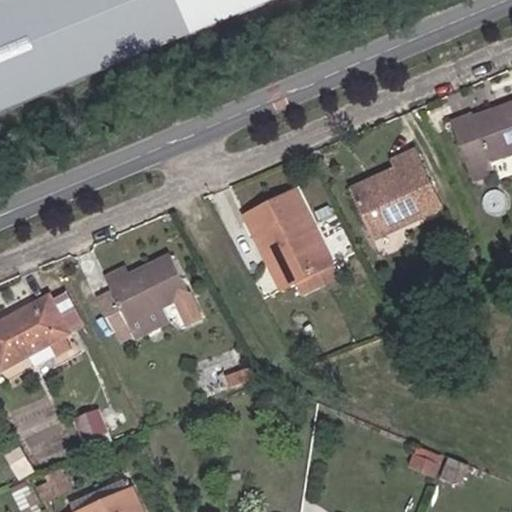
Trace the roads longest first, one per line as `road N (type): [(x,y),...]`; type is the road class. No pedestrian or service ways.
road 1 (tertiary): [(511,0),(186,143)]
road 2 (residential): [(204,179),(511,50)]
road 3 (residential): [(0,266),(204,179)]
road 4 (tertiary): [(186,143),(0,220)]
